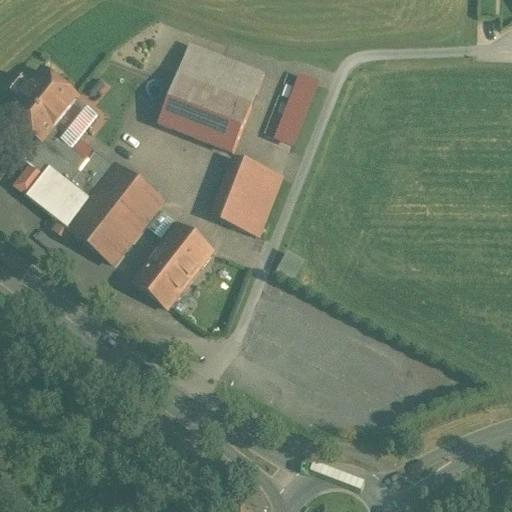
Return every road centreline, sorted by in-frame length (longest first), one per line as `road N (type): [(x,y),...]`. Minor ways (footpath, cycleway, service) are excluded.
road 1 (secondary): [(0,262),(295,493)]
road 2 (tertiary): [(378,500),(511,431)]
